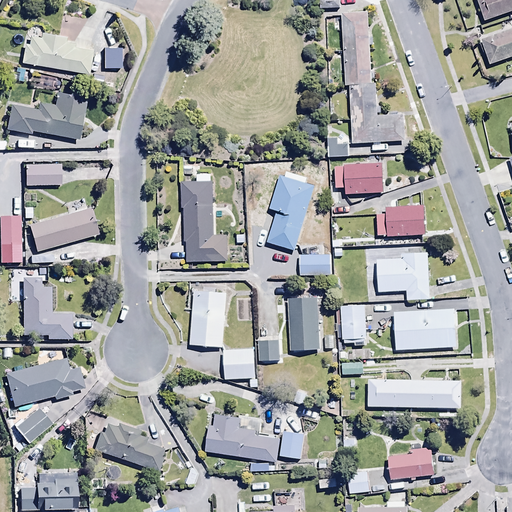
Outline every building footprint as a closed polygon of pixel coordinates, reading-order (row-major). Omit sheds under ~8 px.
[(340,11),(339,0),(321,0),(321,11),(340,11)] [(511,14),(511,0),(479,0),(477,1),(485,24),(511,14)] [(350,89),(372,87),(368,15),(343,17),(346,89),(350,89)] [(511,33),(482,44),(491,69),(511,61),(511,33)] [(25,47),(22,65),(90,77),(94,53),(75,50),(76,46),(66,45),(67,40),(42,35),(41,41),(31,39),(30,47),(25,47)] [(93,81),(76,77),(74,84),(91,88),(93,81)] [(372,87),(350,89),(353,147),(406,145),(404,119),(378,120),(376,87),(372,87)] [(32,138),(33,135),(80,143),(87,103),(57,98),(55,109),(40,106),(38,113),(12,109),(8,133),(32,138)] [(327,141),(328,160),(350,160),(350,147),(339,148),(339,141),(327,141)] [(184,176),(193,175),(192,160),(184,161),(184,176)] [(384,166),(336,169),(337,192),(347,191),(347,198),(385,196),(384,166)] [(26,168),(26,189),(63,189),(63,167),(26,168)] [(296,255),(316,189),(307,187),(308,181),(288,174),(286,180),(281,179),(270,213),(277,215),(267,246),(296,255)] [(188,246),(189,265),(228,263),(227,239),(216,240),(212,177),(198,178),(198,185),(182,186),(186,246),(188,246)] [(378,217),(379,239),(427,238),(426,209),(388,210),(388,216),(378,217)] [(30,229),(37,254),(99,236),(91,212),(30,229)] [(22,220),(0,220),(1,251),(12,251),(12,249),(22,249),(22,220)] [(431,302),(429,256),(402,257),(402,263),(379,263),(380,295),(408,294),(408,303),(431,302)] [(333,258),(300,258),(300,279),(333,279),(333,258)] [(42,281),(23,281),(23,338),(47,338),(47,343),(73,343),(72,317),(52,317),(52,289),(42,289),(42,281)] [(224,350),(227,297),(194,295),(191,348),(224,350)] [(321,353),(319,301),(290,302),(292,354),(321,353)] [(368,345),(366,309),(342,311),(345,347),(356,347),(356,350),(366,349),(366,345),(368,345)] [(457,314),(396,316),(397,353),(459,350),(457,314)] [(280,344),(260,345),(260,364),(281,364),(280,344)] [(256,352),(224,353),(226,384),(250,383),(250,392),(258,391),(256,352)] [(66,363),(6,378),(14,410),(56,400),(56,402),(73,397),(73,395),(85,392),(80,371),(69,374),(66,363)] [(363,366),(343,366),(344,378),(364,378),(363,366)] [(462,384),(370,383),(370,411),(462,412),(462,384)] [(53,426),(39,410),(16,430),(30,446),(53,426)] [(239,431),(240,421),(216,418),(214,430),(210,429),(206,455),(276,465),(280,441),(258,438),(259,434),(239,431)] [(100,434),(93,454),(160,475),(167,453),(148,447),(151,438),(120,428),(119,431),(106,427),(104,436),(100,434)] [(306,437),(283,434),(280,461),(303,463),(306,437)] [(432,451),(412,454),(412,457),(388,461),(391,483),(435,477),(432,451)] [(372,495),(370,474),(348,476),(350,497),(372,495)] [(21,491),(21,511),(77,511),(78,510),(83,510),(82,477),(38,477),(39,491),(21,491)] [(296,511),(296,495),(274,496),(274,511),(296,511)]
